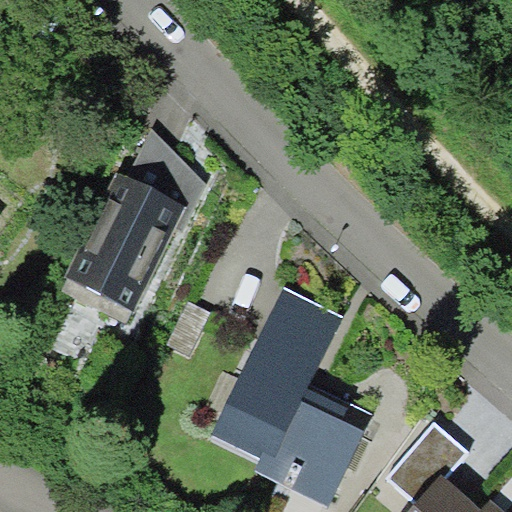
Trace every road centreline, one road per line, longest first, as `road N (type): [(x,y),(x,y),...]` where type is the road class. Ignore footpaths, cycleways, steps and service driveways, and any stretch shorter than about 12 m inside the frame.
road 1 (residential): [(511,360),(146,0)]
road 2 (track): [(304,0),(511,221)]
